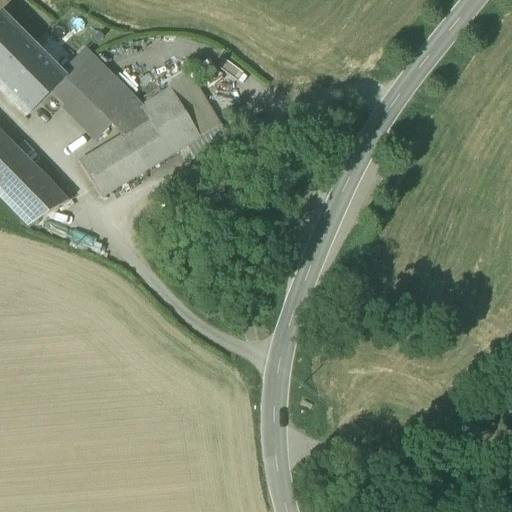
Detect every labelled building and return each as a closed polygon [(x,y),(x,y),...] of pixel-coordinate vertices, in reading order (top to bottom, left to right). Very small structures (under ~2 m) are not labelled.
[(0,91),(25,114),(47,90),(60,76),(0,21),(0,91)] [(47,90),(99,138),(113,123),(123,132),(147,120),(140,106),(144,104),(116,79),(83,50),(60,76),(47,90)] [(167,82),(171,90),(198,139),(225,124),(216,108),(194,67),(167,82)] [(94,194),(198,139),(171,90),(144,104),(140,106),(147,120),(123,132),(75,158),(94,194)] [(0,200),(23,224),(63,197),(0,133),(0,200)]
